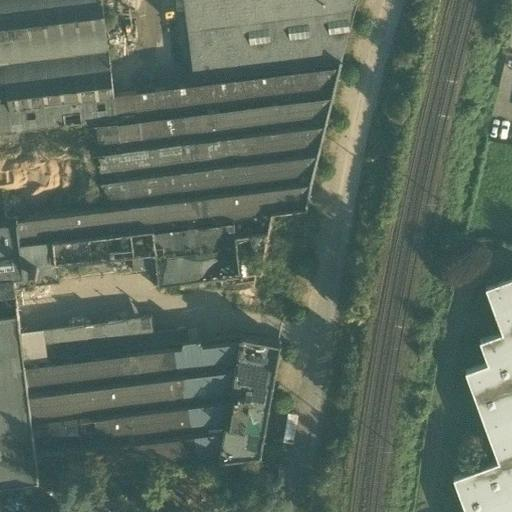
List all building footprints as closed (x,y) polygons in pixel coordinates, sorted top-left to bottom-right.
[(0,0),(0,131),(83,123),(117,119),(113,90),(133,87),(110,65),(101,0),(0,0)] [(182,0),(191,64),(201,62),(192,0),(182,0)] [(192,0),(201,62),(202,78),(342,60),(358,0),(192,0)] [(342,60),(202,78),(146,85),(133,87),(151,225),(231,215),(272,210),(307,206),(313,177),(342,60)] [(202,78),(201,62),(191,64),(144,70),(146,85),(202,78)] [(134,255),(109,257),(111,274),(147,270),(157,269),(151,225),(133,87),(113,90),(117,119),(131,232),(134,255)] [(117,119),(83,123),(93,208),(6,218),(6,225),(18,224),(21,245),(52,241),(131,232),(117,119)] [(272,210),(231,215),(239,274),(254,272),(255,271),(260,272),(266,237),(272,210)] [(159,284),(239,274),(231,215),(151,225),(157,269),(158,274),(155,274),(156,284),(159,283),(159,284)] [(0,226),(0,247),(21,245),(18,224),(6,225),(0,226)] [(131,232),(52,241),(55,264),(109,257),(134,255),(131,232)] [(39,266),(55,264),(52,241),(21,245),(24,266),(28,266),(31,262),(35,261),(39,264),(39,266)] [(24,266),(21,245),(0,247),(0,281),(13,280),(25,278),(24,266)] [(58,281),(111,274),(109,257),(55,264),(39,266),(39,268),(38,271),(58,281)] [(39,264),(35,261),(31,262),(28,266),(29,270),(32,273),(37,272),(38,271),(39,268),(39,266),(39,264)] [(13,280),(14,286),(58,281),(38,271),(37,272),(32,273),(29,270),(28,266),(24,266),(25,278),(13,280)] [(511,511),(511,276),(485,286),(502,331),(480,339),(488,362),(465,370),(499,460),(453,477),(466,511),(511,511)] [(13,280),(0,281),(0,294),(15,293),(14,286),(13,280)] [(0,486),(38,482),(23,360),(21,349),(19,331),(15,293),(0,294),(0,486)] [(137,334),(153,332),(151,314),(19,331),(21,349),(39,347),(98,339),(98,333),(136,328),(137,334)] [(39,347),(40,358),(188,340),(187,328),(180,329),(153,332),(137,334),(136,328),(98,333),(98,339),(39,347)] [(66,478),(219,459),(241,334),(188,340),(40,358),(23,360),(38,482),(66,478)] [(281,342),(241,334),(219,459),(261,453),(281,342)] [(39,347),(21,349),(23,360),(40,358),(39,347)] [(145,469),(121,472),(122,482),(147,479),(145,469)] [(0,506),(2,506),(2,511),(45,511),(70,509),(66,478),(38,482),(0,486),(0,506)]
